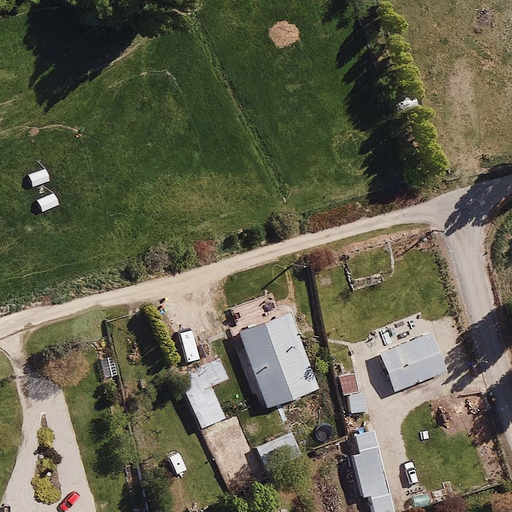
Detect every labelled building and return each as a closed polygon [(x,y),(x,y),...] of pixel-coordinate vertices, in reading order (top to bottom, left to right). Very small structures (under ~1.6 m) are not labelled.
[(316,382),(286,308),(229,332),(259,405),(316,382)] [(374,344),(395,390),(446,368),(426,321),(374,344)] [(227,379),(219,356),(183,374),(200,424),(223,415),(212,385),(227,379)] [(365,409),(356,370),(328,376),(337,416),(365,409)] [(369,511),(394,505),(373,429),(348,436),(369,511)] [(291,431),(254,446),(266,478),(303,463),(291,431)]
